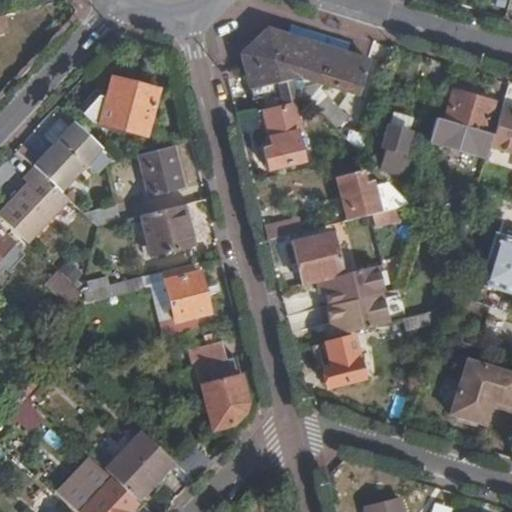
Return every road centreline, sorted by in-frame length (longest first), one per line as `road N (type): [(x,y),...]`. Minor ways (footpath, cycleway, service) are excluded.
road 1 (residential): [(186,21),(286,417)]
road 2 (residential): [(286,417),(511,486)]
road 3 (residential): [(120,0),(0,129)]
road 4 (residential): [(347,0),(511,50)]
road 5 (residential): [(198,511),(286,417)]
